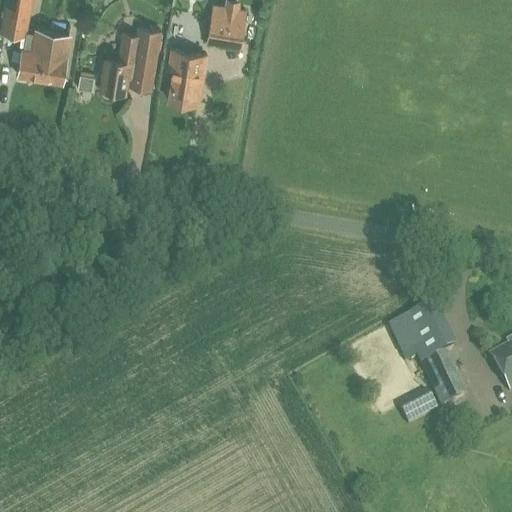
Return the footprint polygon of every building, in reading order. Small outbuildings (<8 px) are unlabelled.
[(27,23),(31,0),(5,0),(3,19),(27,23)] [(241,48),(245,21),(210,15),(205,42),(241,48)] [(153,90),(163,30),(137,25),(136,33),(124,31),(119,58),(105,56),(100,86),(124,91),(125,85),(153,90)] [(68,33),(35,28),(35,32),(25,30),(18,74),(60,81),(68,33)] [(197,104),(205,54),(171,48),(168,68),(172,69),(167,99),(197,104)] [(467,396),(446,352),(456,347),(434,306),(399,321),(420,365),(441,408),(467,396)] [(511,389),(511,338),(505,342),(507,345),(489,356),(509,391),(511,389)] [(408,426),(437,410),(427,390),(398,405),(408,426)]
